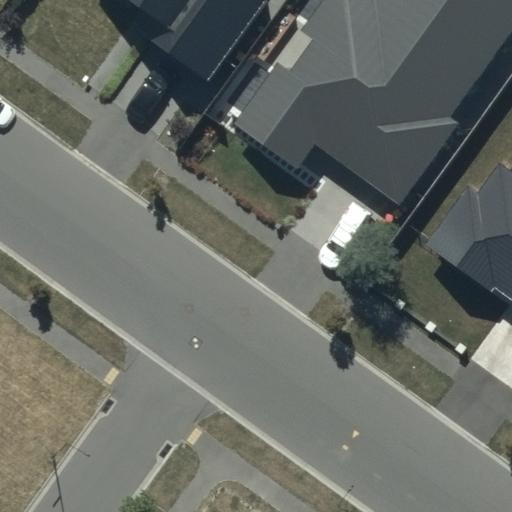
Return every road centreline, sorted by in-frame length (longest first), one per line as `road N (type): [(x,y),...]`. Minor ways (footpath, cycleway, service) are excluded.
road 1 (residential): [(478,511),(205,313)]
road 2 (residential): [(205,313),(0,164)]
road 3 (residential): [(205,313),(66,511)]
